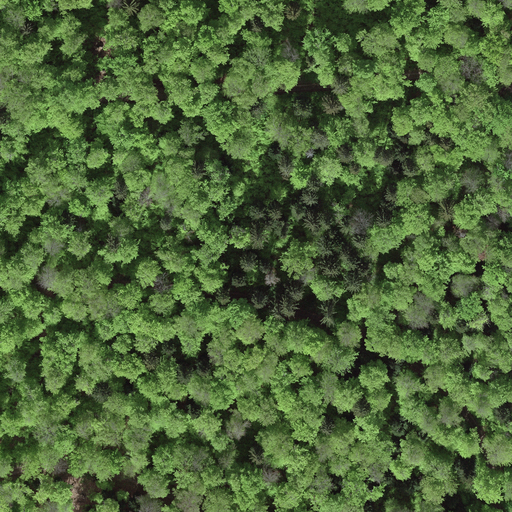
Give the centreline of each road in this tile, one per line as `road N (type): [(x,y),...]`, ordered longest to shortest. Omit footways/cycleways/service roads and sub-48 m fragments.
road 1 (track): [(499,511),(492,467),(470,416),(439,378),(398,348),(240,294),(0,282)]
road 2 (track): [(0,109),(484,72),(511,85)]
road 3 (track): [(201,511),(110,466),(0,472)]
